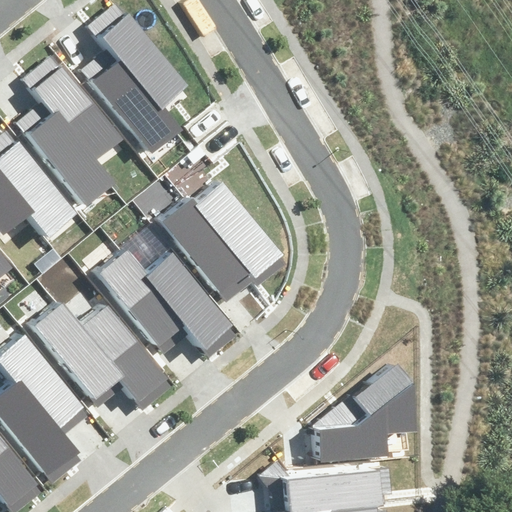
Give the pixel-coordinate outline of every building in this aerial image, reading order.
[(178,82),(117,8),(93,27),(112,50),(154,101),(178,82)] [(154,101),(112,50),(84,73),(145,146),(173,123),(154,101)] [(112,133),(51,58),(27,78),(46,101),(88,152),(112,133)] [(88,152),(46,101),(18,124),(79,197),(107,174),(88,152)] [(9,136),(0,142),(0,181),(23,210),(40,232),(69,210),(9,136)] [(215,177),(187,200),(243,270),(272,247),(215,177)] [(0,228),(23,210),(0,181),(0,228)] [(182,194),(157,215),(219,289),(243,270),(187,200),(182,194)] [(116,248),(92,268),(153,342),(176,323),(135,271),(116,248)] [(163,249),(135,271),(176,323),(194,345),(222,323),(163,249)] [(53,295),(29,315),(90,390),(113,371),(71,319),(53,295)] [(100,296),(71,319),(113,371),(131,393),(159,370),(100,296)] [(76,404),(15,330),(0,342),(0,360),(10,372),(52,424),(76,404)] [(315,430),(318,462),(390,456),(388,438),(417,436),(412,381),(396,362),(315,430)] [(52,424),(10,372),(0,380),(0,417),(43,469),(71,445),(52,424)] [(0,427),(0,495),(1,497),(35,469),(0,427)] [(290,483),(292,511),(329,511),(381,507),(394,506),(390,472),(290,483)]
